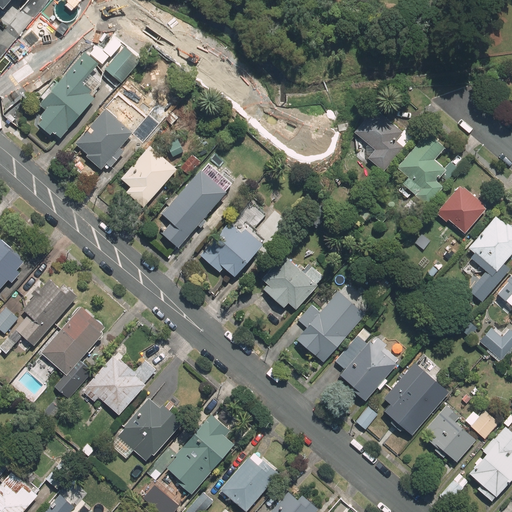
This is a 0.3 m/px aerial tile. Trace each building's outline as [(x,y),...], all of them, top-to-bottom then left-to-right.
[(142,62),(126,47),(105,69),(121,84),(142,62)] [(92,75),(77,62),(40,104),(47,110),(40,118),(43,121),(39,126),(51,137),(54,133),(61,139),(96,99),(91,95),(94,91),(85,83),(92,75)] [(395,140),(403,131),(375,108),(354,132),(374,150),(367,158),(383,172),(404,147),(395,140)] [(135,133),(106,109),(76,144),(88,155),(86,157),(102,171),(107,165),(111,168),(125,152),(121,149),(135,133)] [(395,140),(404,147),(415,134),(406,127),(403,131),(395,140)] [(427,133),(396,167),(408,177),(402,184),(426,205),(443,186),(436,180),(442,175),(447,180),(458,168),(451,162),(445,168),(435,159),(445,148),(427,133)] [(144,208),(177,169),(149,145),(120,179),(131,188),(126,192),(144,208)] [(175,193),(166,204),(168,205),(161,214),(170,222),(161,233),(178,248),(198,225),(201,227),(207,221),(204,218),(227,192),(225,190),(231,183),(209,163),(202,171),(200,169),(178,195),(175,193)] [(448,219),(465,233),(488,206),(464,187),(463,188),(460,185),(438,211),(439,212),(437,214),(446,221),(448,219)] [(506,225),(496,216),(468,248),(474,253),(470,257),(486,270),(469,290),(482,301),(510,269),(504,263),(511,253),(511,226),(507,223),(506,225)] [(241,232),(229,221),(200,255),(220,272),(224,267),(235,276),(264,243),(245,227),(241,232)] [(0,289),(8,281),(11,283),(20,273),(17,270),(24,262),(13,252),(14,251),(0,239),(0,289)] [(309,264),(303,271),(283,254),(262,279),(269,285),(264,290),(284,308),(289,303),(296,310),(318,285),(316,284),(323,276),(309,264)] [(21,334),(35,346),(78,295),(63,282),(58,287),(49,279),(24,309),(29,313),(0,346),(0,348),(5,353),(21,334)] [(365,314),(338,291),(320,312),(312,305),(298,320),(306,327),(296,339),(324,362),(365,314)] [(93,370),(80,359),(106,328),(80,306),(41,352),(65,373),(54,387),(68,399),(93,370)] [(6,308),(0,314),(0,329),(4,333),(18,318),(6,308)] [(371,334),(363,328),(335,361),(344,369),(339,375),(354,387),(352,390),(365,401),(397,364),(395,362),(398,358),(385,347),(387,345),(378,337),(372,343),(369,340),(367,343),(365,341),(371,334)] [(491,328),(479,341),(500,359),(511,346),(511,331),(509,329),(502,337),(491,328)] [(423,348),(414,357),(421,364),(430,355),(423,348)] [(98,398),(119,416),(158,371),(144,359),(133,372),(118,359),(117,360),(112,356),(83,390),(95,401),(98,398)] [(383,398),(390,404),(384,411),(411,436),(433,412),(418,399),(425,392),(405,374),(383,398)] [(116,435),(146,461),(152,454),(153,455),(182,422),(162,404),(160,407),(148,398),(116,435)] [(459,416),(446,405),(425,429),(431,435),(427,440),(437,449),(438,447),(456,462),(476,440),(455,421),(459,416)] [(365,430),(378,414),(369,406),(356,422),(365,430)] [(485,439),(499,423),(484,410),(480,416),(474,411),(466,420),(471,425),(470,426),(485,439)] [(212,415),(167,467),(183,480),(180,484),(192,494),(235,445),(225,436),(230,430),(212,415)] [(511,431),(505,426),(495,438),(492,436),(482,448),(484,450),(483,451),(486,454),(482,459),(480,457),(475,464),(476,465),(468,474),(481,484),(477,489),(493,502),(511,479),(511,431)] [(220,489),(247,511),(279,474),(261,459),(258,464),(249,456),(220,489)] [(46,479),(58,489),(71,473),(59,463),(46,479)] [(0,511),(22,511),(37,494),(11,472),(0,485),(0,511)] [(450,503),(468,481),(459,474),(440,496),(450,503)] [(314,511),(318,508),(302,495),(298,500),(288,492),(270,511),(314,511)] [(195,511),(203,511),(213,500),(204,493),(191,508),(195,511)] [(70,511),(74,507),(59,494),(44,511),(70,511)] [(88,511),(107,511),(114,504),(103,495),(88,511)]
